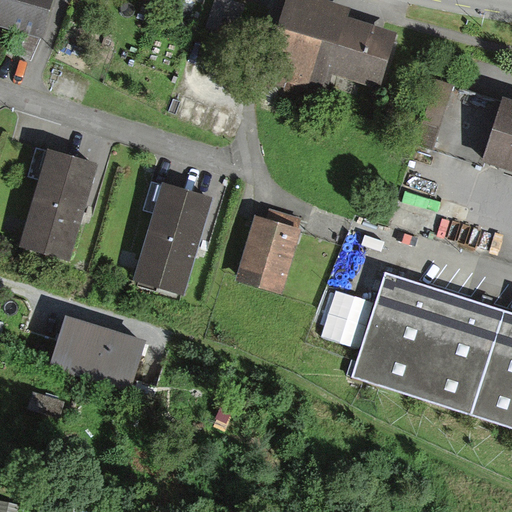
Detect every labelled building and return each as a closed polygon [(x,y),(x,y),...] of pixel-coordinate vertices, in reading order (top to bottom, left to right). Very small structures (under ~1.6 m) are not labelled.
[(43,0),(0,0),(0,39),(42,53),(57,4),(43,0)] [(239,12),(215,3),(205,30),(229,39),(239,12)] [(286,12),(268,68),(377,104),(395,48),(286,12)] [(434,84),(408,159),(425,165),(451,90),(434,84)] [(511,102),(506,100),(480,175),(511,186),(511,102)] [(7,262),(53,278),(91,168),(45,152),(7,262)] [(127,297),(174,313),(212,203),(166,187),(127,297)] [(240,286),(283,300),(308,220),(265,207),(240,286)] [(511,315),(381,276),(352,371),(511,419),(511,315)] [(133,340),(63,321),(53,357),(124,375),(133,340)] [(52,423),(55,406),(29,400),(25,417),(52,423)]
